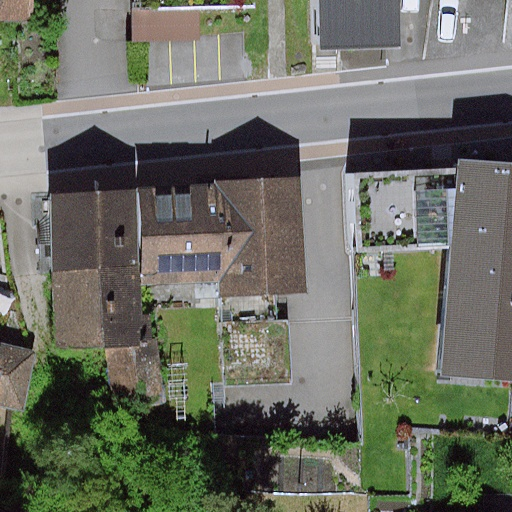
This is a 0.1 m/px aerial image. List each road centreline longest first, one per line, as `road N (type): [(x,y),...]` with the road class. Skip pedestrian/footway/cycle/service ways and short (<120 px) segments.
road 1 (residential): [(103,138),(511,98)]
road 2 (residential): [(103,138),(101,0)]
